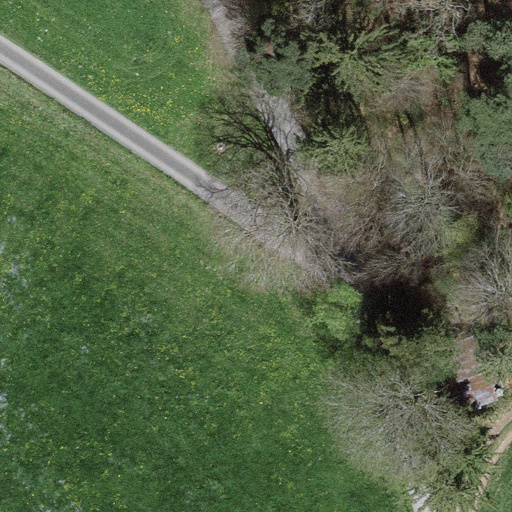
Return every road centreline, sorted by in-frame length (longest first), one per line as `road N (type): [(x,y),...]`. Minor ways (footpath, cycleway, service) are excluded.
road 1 (track): [(222,0),(375,312)]
road 2 (unclassified): [(375,312),(429,511)]
